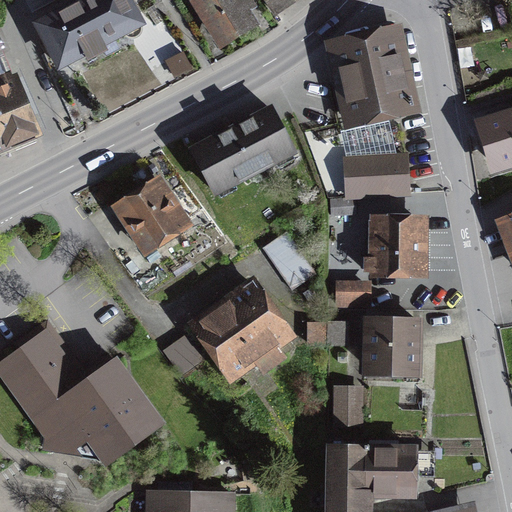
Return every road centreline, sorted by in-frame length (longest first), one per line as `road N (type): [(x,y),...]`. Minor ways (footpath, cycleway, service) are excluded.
road 1 (residential): [(417,0),(462,189),(511,464)]
road 2 (secondary): [(346,0),(269,62),(0,202)]
road 3 (unknown): [(61,195),(147,311),(170,321),(335,179)]
